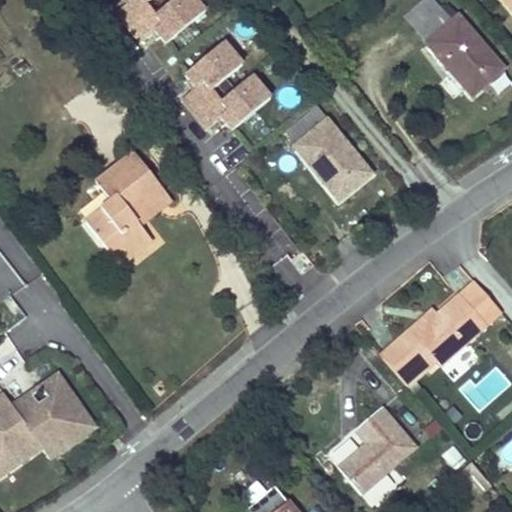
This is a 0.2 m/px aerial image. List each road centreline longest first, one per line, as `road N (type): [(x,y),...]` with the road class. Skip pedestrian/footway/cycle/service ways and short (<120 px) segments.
road 1 (residential): [(113,484),(445,219)]
road 2 (unknown): [(325,289),(96,0)]
road 3 (unknown): [(270,0),(444,198)]
